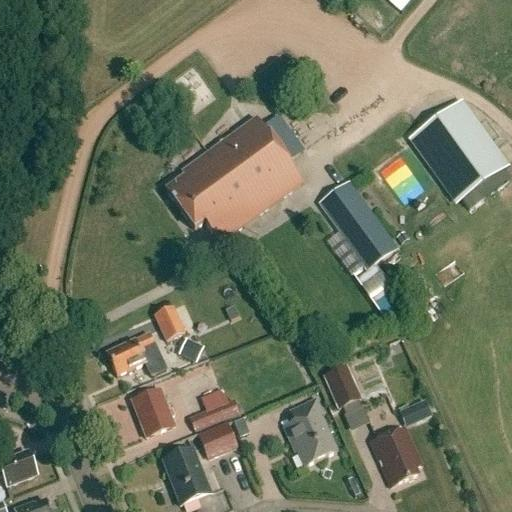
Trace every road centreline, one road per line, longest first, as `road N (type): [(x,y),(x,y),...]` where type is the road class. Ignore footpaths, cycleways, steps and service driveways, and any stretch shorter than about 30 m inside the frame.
road 1 (unclassified): [(95,511),(47,406),(0,389)]
road 2 (track): [(511,131),(466,94),(385,64)]
